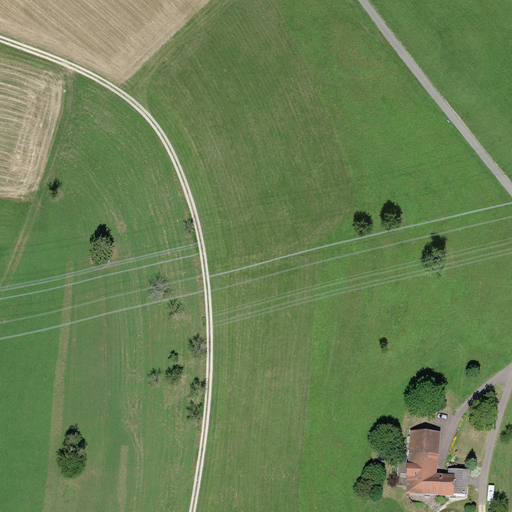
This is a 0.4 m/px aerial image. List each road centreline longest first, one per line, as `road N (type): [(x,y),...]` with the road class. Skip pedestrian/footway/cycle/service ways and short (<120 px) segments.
road 1 (track): [(190,511),(209,360),(191,209),(177,166),(144,115),(73,69)]
road 2 (track): [(361,0),(511,194)]
road 3 (track): [(0,284),(49,163),(73,69)]
